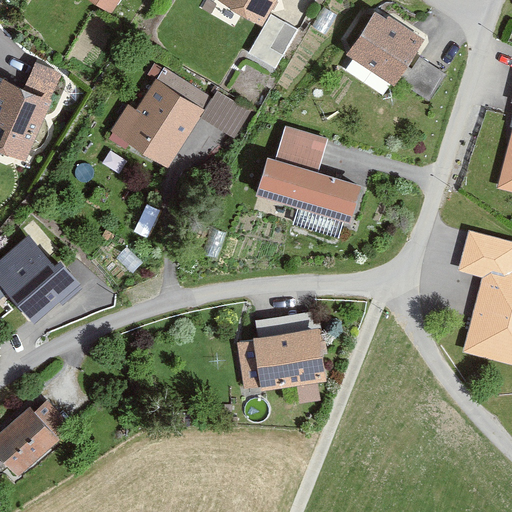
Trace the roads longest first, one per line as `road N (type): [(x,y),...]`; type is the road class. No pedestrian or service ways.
road 1 (residential): [(489,21),(407,265),(393,278),(252,285),(135,315),(0,372)]
road 2 (track): [(511,445),(454,382),(393,278)]
road 3 (unknown): [(179,153),(172,306)]
